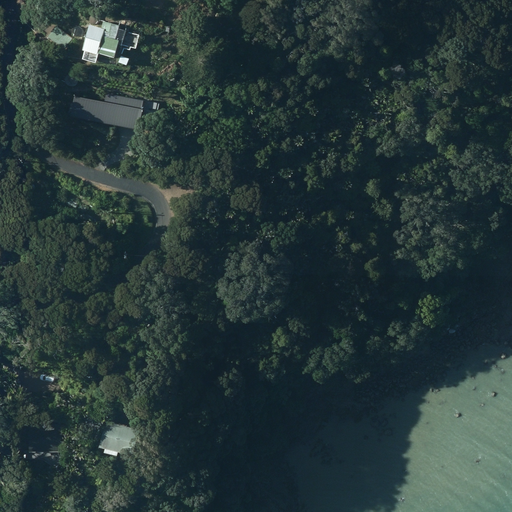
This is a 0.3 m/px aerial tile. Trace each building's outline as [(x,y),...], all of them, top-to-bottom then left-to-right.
[(86,49),(118,56),(121,40),(124,41),(127,30),(120,29),(121,25),(105,21),(104,26),(92,23),(86,49)] [(73,38),(57,24),(48,35),(64,48),(73,38)] [(122,55),(120,62),(128,65),(130,58),(122,55)] [(69,121),(110,133),(115,117),(120,118),(123,107),(116,105),(115,108),(104,104),(105,102),(96,99),(91,116),(84,114),(86,109),(74,106),(69,121)] [(142,429),(109,421),(102,446),(108,448),(108,452),(120,455),(121,450),(136,454),(142,429)] [(64,433),(31,433),(31,459),(64,459),(64,433)]
